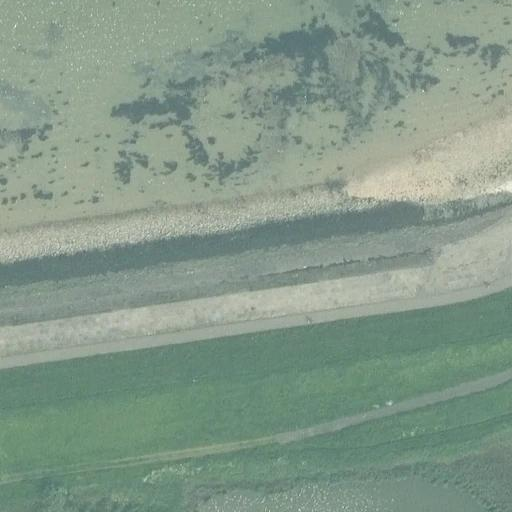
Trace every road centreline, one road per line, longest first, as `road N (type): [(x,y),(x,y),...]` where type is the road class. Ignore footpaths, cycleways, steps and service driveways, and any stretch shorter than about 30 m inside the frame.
road 1 (track): [(0,480),(282,436)]
road 2 (unclassified): [(282,436),(511,374)]
